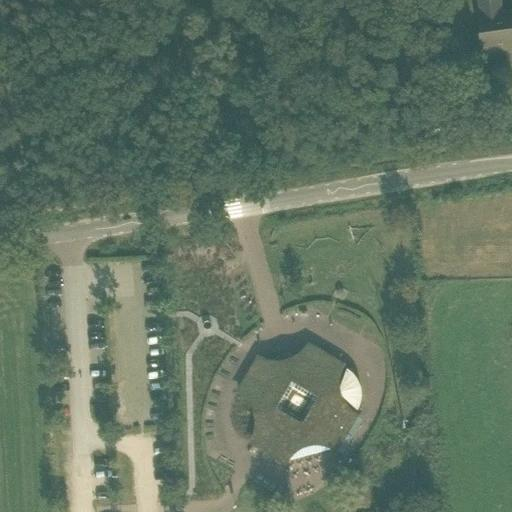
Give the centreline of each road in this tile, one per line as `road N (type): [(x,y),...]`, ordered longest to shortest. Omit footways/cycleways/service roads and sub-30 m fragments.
road 1 (unclassified): [(511,164),(232,208)]
road 2 (unclassified): [(0,243),(232,208)]
